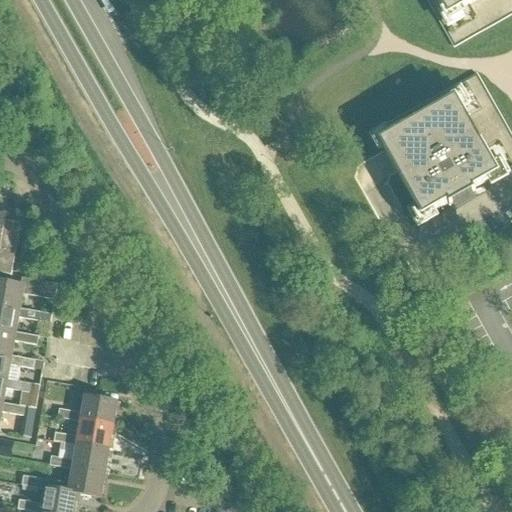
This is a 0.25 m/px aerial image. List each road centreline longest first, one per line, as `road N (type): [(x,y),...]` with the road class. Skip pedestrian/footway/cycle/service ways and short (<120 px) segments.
road 1 (primary): [(37,0),(201,276),(251,345)]
road 2 (primary): [(251,345),(219,267),(71,0)]
road 3 (residential): [(0,161),(30,172),(48,196),(128,364)]
road 4 (primary): [(345,511),(251,345)]
road 5 (residential): [(128,364),(163,448),(160,483),(141,511)]
